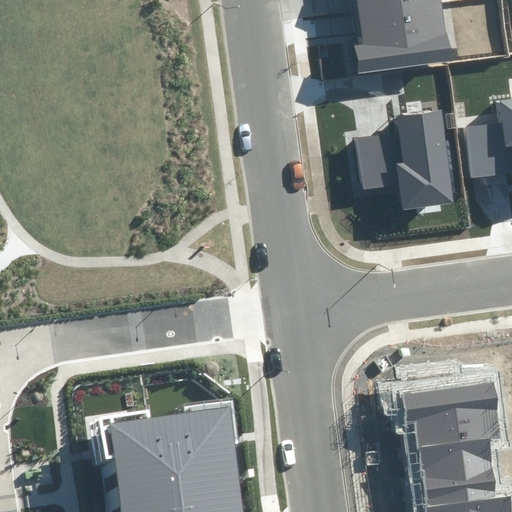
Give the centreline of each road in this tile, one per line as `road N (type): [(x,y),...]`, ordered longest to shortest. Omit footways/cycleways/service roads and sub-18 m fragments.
road 1 (residential): [(243,0),(287,303)]
road 2 (residential): [(287,303),(511,271)]
road 3 (residential): [(287,303),(313,511)]
